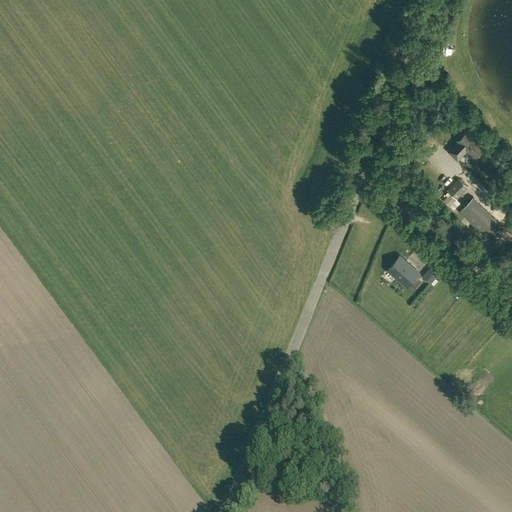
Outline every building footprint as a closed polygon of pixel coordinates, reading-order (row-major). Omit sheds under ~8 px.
[(450,152),(457,159),(466,150),(474,157),(485,145),(467,129),(457,141),(457,142),(450,150),(450,152)] [(448,190),(457,199),(468,187),(459,178),(448,190)] [(459,211),(466,218),(480,204),(473,197),(459,211)] [(454,209),(460,203),(457,199),(450,205),(454,209)] [(399,256),(388,269),(407,286),(419,273),(399,256)] [(440,272),(432,265),(423,276),(431,283),(440,272)]
